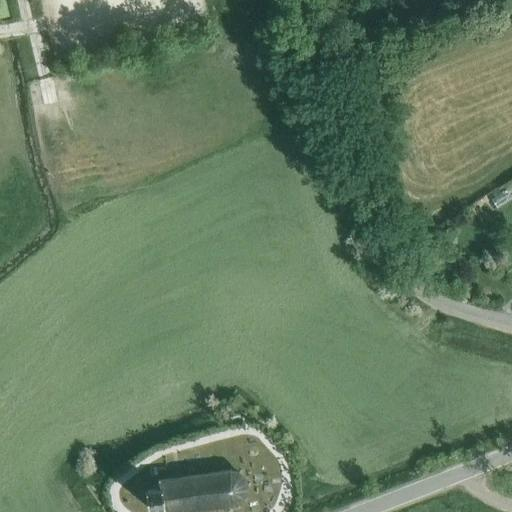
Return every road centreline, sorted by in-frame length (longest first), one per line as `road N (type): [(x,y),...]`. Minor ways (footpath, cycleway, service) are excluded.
road 1 (unclassified): [(511,324),(434,300),(398,272),(375,232),(292,0)]
road 2 (tertiary): [(362,511),(511,453)]
